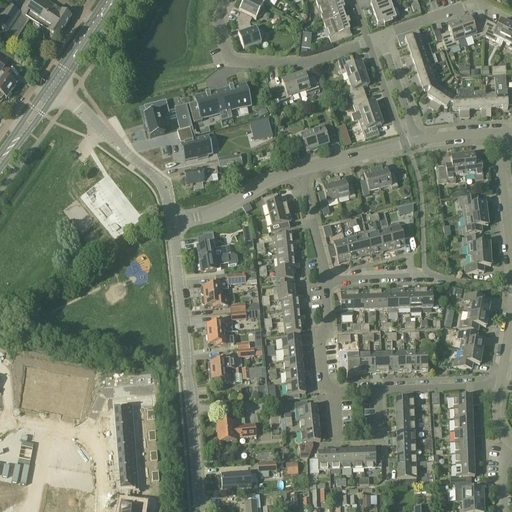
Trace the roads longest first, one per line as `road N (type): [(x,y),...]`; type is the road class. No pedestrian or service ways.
road 1 (residential): [(170,221),(201,511)]
road 2 (residential): [(226,0),(217,30),(236,62),(298,63),(367,42)]
road 3 (residential): [(50,89),(155,177),(170,221)]
road 4 (residential): [(101,511),(90,444),(35,423),(0,426)]
road 5 (residential): [(380,36),(477,3),(511,18)]
road 6 (residential): [(170,221),(225,206),(298,170)]
road 7 (residential): [(511,260),(498,133)]
road 8 (residential): [(377,391),(499,386)]
road 9 (residential): [(298,170),(416,141)]
